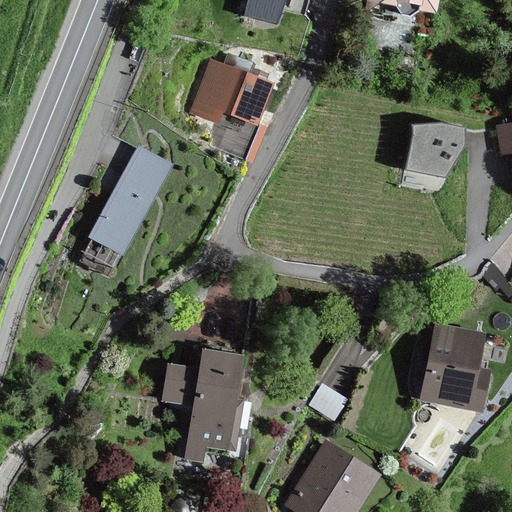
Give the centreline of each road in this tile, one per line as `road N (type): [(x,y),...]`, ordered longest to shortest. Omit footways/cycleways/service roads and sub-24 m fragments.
road 1 (residential): [(235,248),(296,270),(394,284),(464,266),(511,225)]
road 2 (residential): [(331,0),(311,66),(239,210),(235,248)]
road 3 (secondary): [(0,245),(97,0)]
